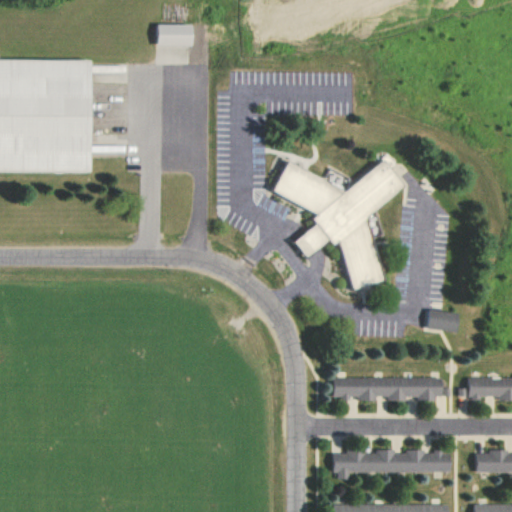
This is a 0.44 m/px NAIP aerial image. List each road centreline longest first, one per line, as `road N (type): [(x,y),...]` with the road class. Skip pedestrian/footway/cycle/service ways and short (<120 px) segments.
road 1 (residential): [(0,255),(194,255),(249,284),(291,342),(296,511)]
road 2 (residential): [(295,423),(511,426)]
